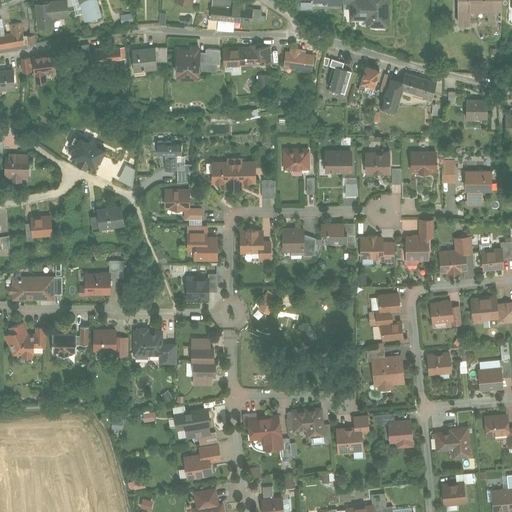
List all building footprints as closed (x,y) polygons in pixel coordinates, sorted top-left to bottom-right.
[(34,0),(36,18),(53,16),(52,9),(66,8),(65,0),(34,0)] [(81,0),(83,6),(85,13),(102,8),(99,0),(81,0)] [(209,0),(209,11),(250,13),(250,0),(209,0)] [(350,0),(350,11),(365,10),(366,17),(389,17),(388,0),(350,0)] [(460,0),(460,18),(473,18),(473,6),(504,5),(504,0),(460,0)] [(134,5),(122,5),(123,14),(135,14),(134,5)] [(3,28),(0,28),(0,40),(23,37),(23,36),(22,29),(20,16),(8,17),(10,25),(3,26),(3,28)] [(22,29),(23,36),(34,34),(33,27),(22,29)] [(154,37),(130,39),(133,63),(156,61),(155,55),(154,39),(154,37)] [(247,39),(221,40),(222,58),(251,57),(251,54),(269,54),(269,37),(247,37),(247,39)] [(123,38),(103,39),(103,38),(90,39),(92,56),(105,54),(105,53),(124,53),(123,38)] [(164,38),(154,39),(155,55),(166,54),(164,38)] [(174,41),(174,69),(198,70),(198,62),(198,49),(198,39),(185,38),(185,41),(174,41)] [(283,43),(282,58),(311,61),(312,46),(299,44),(299,40),(288,39),(288,43),(283,43)] [(202,49),(198,49),(198,62),(216,63),(216,44),(203,44),(202,49)] [(52,45),(30,48),(32,66),(33,65),(34,74),(45,73),(44,64),(54,63),(52,45)] [(342,85),(349,63),(339,60),(341,55),(330,51),(328,58),(331,59),(325,80),(342,85)] [(378,62),(364,58),(359,76),(373,80),(378,65),(378,62)] [(12,60),(0,60),(0,81),(13,81),(12,60)] [(401,75),(389,71),(385,85),(378,105),(395,110),(403,85),(429,93),(435,74),(404,65),(401,75)] [(390,67),(383,65),(378,83),(385,85),(389,71),(390,67)] [(259,67),(260,79),(270,78),(270,67),(259,67)] [(485,92),(464,92),(465,112),(486,112),(485,92)] [(439,98),(430,98),(430,111),(439,110),(439,98)] [(251,103),(251,113),(259,112),(259,103),(251,103)] [(511,109),(503,109),(503,132),(511,131),(511,109)] [(84,162),(94,133),(84,129),(80,139),(70,135),(63,154),(84,162)] [(157,137),(158,152),(165,168),(177,168),(177,162),(177,152),(182,152),(181,140),(171,140),(171,137),(157,137)] [(281,147),(279,147),(279,169),(282,169),(282,171),(307,171),(307,146),(281,146),(281,147)] [(350,146),(323,146),(323,170),(350,169),(350,146)] [(434,147),(408,147),(409,168),(416,168),(416,169),(428,169),(428,167),(434,167),(434,147)] [(388,148),(363,148),(363,170),(388,170),(388,148)] [(28,149),(2,149),(2,173),(8,173),(8,178),(18,178),(18,173),(28,173),(28,149)] [(225,158),(209,158),(209,181),(222,180),(222,184),(242,184),(241,180),(254,180),(253,157),(240,158),(240,154),(225,154),(225,158)] [(453,158),(440,158),(440,180),(453,180),(453,158)] [(126,161),(119,176),(131,182),(138,167),(126,161)] [(190,162),(177,162),(177,168),(177,180),(188,180),(190,162)] [(399,165),(390,165),(390,181),(400,181),(399,165)] [(490,166),(463,167),(463,188),(465,188),(465,203),(480,203),(480,188),(490,188),(490,166)] [(355,176),(343,176),(343,194),(356,194),(355,176)] [(273,178),(259,178),(260,195),(273,195),(273,178)] [(220,196),(207,183),(198,192),(211,205),(220,196)] [(187,185),(162,185),(163,207),(181,207),(188,207),(187,185)] [(122,203),(97,206),(98,214),(99,223),(100,228),(125,225),(122,203)] [(188,207),(181,207),(181,219),(201,219),(201,206),(188,207)] [(29,220),(30,235),(51,234),(50,212),(28,213),(29,220)] [(99,223),(98,214),(90,215),(92,224),(99,223)] [(417,233),(403,233),(404,258),(427,258),(427,235),(432,235),(432,217),(417,218),(417,233)] [(342,220),(318,221),(319,231),(324,231),(325,242),(344,242),(345,242),(345,229),(342,229),(342,221),(342,220)] [(342,221),(342,229),(345,229),(345,242),(344,242),(344,245),(354,245),(353,221),(342,221)] [(191,259),(215,259),(215,234),(205,234),(205,225),(185,225),(185,250),(191,250),(191,259)] [(302,225),(280,225),(280,249),(290,249),(303,249),(302,236),(302,225)] [(243,227),(238,227),(238,251),(257,251),(257,259),(269,259),(269,237),(262,237),(261,227),(256,227),(256,226),(243,226),(243,227)] [(365,234),(359,234),(359,256),(378,256),(378,261),(392,261),(392,239),(381,239),(381,233),(375,234),(375,232),(365,232),(365,234)] [(7,234),(0,234),(0,243),(0,247),(8,246),(7,234)] [(436,249),(438,272),(465,270),(463,252),(470,251),(469,234),(452,236),(453,248),(436,249)] [(303,249),(290,249),(290,252),(313,252),(313,248),(313,237),(313,236),(302,236),(303,249)] [(499,246),(500,246),(501,258),(511,257),(511,254),(509,240),(504,240),(499,241),(499,246)] [(479,248),(481,270),(502,268),(501,258),(500,246),(499,246),(479,248)] [(109,271),(109,275),(117,275),(117,259),(107,259),(108,271),(109,271)] [(108,271),(83,271),(84,288),(78,289),(78,294),(109,293),(109,275),(109,271),(108,271)] [(205,273),(205,277),(207,277),(207,291),(215,291),(215,273),(205,273)] [(52,274),(10,274),(10,284),(8,284),(7,285),(6,286),(6,288),(6,290),(7,292),(9,293),(10,293),(10,298),(52,298),(52,293),(52,276),(52,274)] [(204,299),(207,299),(207,291),(207,277),(205,277),(202,277),(202,274),(185,274),(185,299),(194,299),(194,300),(204,300),(204,299)] [(60,276),(52,276),(52,293),(60,293),(60,276)] [(397,291),(376,293),(378,310),(369,310),(369,311),(367,311),(368,324),(371,324),(371,325),(379,324),(381,340),(402,338),(399,318),(390,319),(389,311),(399,310),(397,291)] [(497,318),(496,303),(495,294),(469,297),(470,308),(468,308),(469,323),(481,321),(481,319),(495,318),(497,318)] [(450,305),(450,299),(446,299),(446,298),(439,298),(439,300),(427,301),(430,322),(444,321),(452,320),(450,305)] [(511,301),(496,303),(497,318),(495,318),(496,323),(511,321),(511,301)] [(458,305),(450,305),(452,320),(444,321),(444,327),(460,325),(458,305)] [(33,331),(26,331),(21,319),(6,326),(8,331),(2,333),(10,353),(20,353),(20,354),(31,354),(31,351),(32,351),(32,347),(44,347),(44,325),(33,325),(33,331)] [(79,334),(75,334),(75,342),(87,342),(87,325),(79,325),(79,334)] [(114,327),(91,326),(91,350),(112,350),(112,355),(127,355),(127,335),(114,335),(114,327)] [(161,327),(132,328),(132,354),(158,354),(158,362),(175,362),(175,341),(161,341),(161,327)] [(75,332),(51,332),(51,351),(74,351),(75,342),(75,334),(75,332)] [(209,335),(189,335),(190,361),(192,361),(192,374),(214,374),(214,358),(212,358),(212,344),(209,344),(209,335)] [(463,345),(456,346),(457,355),(464,354),(463,345)] [(369,357),(383,356),(382,346),(381,346),(375,347),(362,348),(363,362),(370,361),(369,357)] [(424,353),(427,375),(450,373),(448,351),(424,353)] [(403,383),(400,354),(383,356),(369,357),(370,361),(372,386),(375,385),(376,389),(391,388),(390,384),(403,383)] [(499,366),(500,377),(510,376),(508,358),(497,359),(498,366),(499,366)] [(464,360),(457,360),(458,373),(465,373),(464,360)] [(475,368),(477,391),(501,390),(500,377),(499,366),(498,366),(475,368)] [(171,398),(166,389),(160,393),(165,402),(171,398)] [(48,394),(36,395),(37,404),(48,404),(48,394)] [(320,404),(289,407),(289,410),(291,428),(291,430),(303,429),(304,436),(322,434),(323,434),(322,423),(320,404)] [(209,421),(206,405),(172,411),(176,430),(184,428),(186,438),(197,436),(210,433),(209,430),(208,421),(209,421)] [(152,411),(139,413),(141,424),(154,421),(152,411)] [(246,416),(255,415),(255,412),(242,413),(243,425),(247,425),(246,416)] [(255,415),(246,416),(247,425),(248,438),(260,436),(262,448),(280,446),(282,446),(281,437),(280,426),(279,426),(277,412),(269,413),(269,414),(255,415)] [(386,420),(393,419),(392,413),(374,415),(374,425),(386,424),(386,420)] [(465,426),(467,427),(473,426),(471,413),(464,413),(465,426)] [(511,427),(507,428),(506,413),(482,414),(483,436),(505,435),(506,447),(511,446),(511,427)] [(369,434),(367,415),(351,416),(352,425),(334,426),(336,454),(363,451),(361,435),(369,434)] [(121,433),(122,417),(111,416),(111,432),(121,433)] [(393,419),(386,420),(386,424),(388,442),(394,441),(395,447),(412,445),(410,418),(393,419)] [(467,427),(465,426),(447,427),(448,430),(432,432),(434,452),(450,450),(451,459),(470,457),(467,427)] [(210,433),(197,436),(198,443),(216,440),(214,430),(209,430),(210,433)] [(288,436),(281,437),(282,446),(280,446),(281,458),(290,457),(290,454),(289,441),(288,436)] [(217,441),(197,445),(199,452),(182,455),(186,478),(212,474),(210,461),(220,460),(217,441)] [(260,477),(258,466),(246,467),(248,478),(260,477)] [(455,474),(455,481),(464,480),(464,483),(474,482),(473,472),(455,474)] [(144,488),(142,478),(130,480),(132,491),(144,488)] [(442,505),(466,503),(464,483),(464,480),(455,481),(441,482),(442,505)] [(262,497),(272,496),(270,485),(260,486),(262,497)] [(223,511),(222,501),(218,501),(215,486),(192,489),(194,505),(191,506),(191,511),(223,511)] [(511,487),(505,488),(489,490),(491,511),(511,509),(511,487)] [(372,503),(373,511),(380,511),(380,507),(379,493),(370,493),(370,503),(372,503)] [(262,497),(258,498),(260,511),(282,511),(281,495),(272,496),(262,497)] [(143,496),(141,505),(152,509),(155,499),(143,496)] [(345,506),(345,508),(345,511),(372,511),(373,511),(372,503),(370,503),(365,504),(365,505),(353,506),(353,505),(345,506)]
